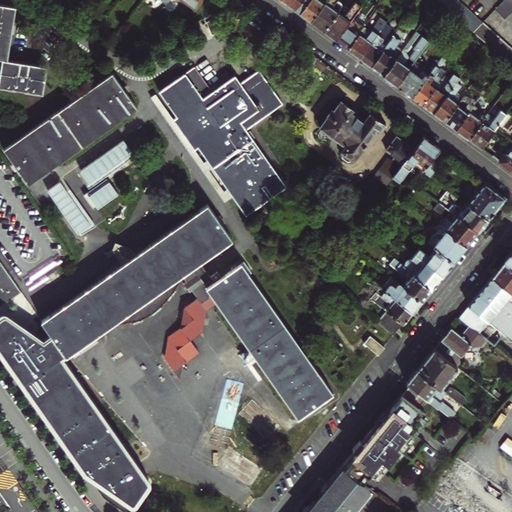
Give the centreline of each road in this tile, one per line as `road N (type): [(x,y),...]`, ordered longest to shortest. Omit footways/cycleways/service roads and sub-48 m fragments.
road 1 (residential): [(278,511),(511,223)]
road 2 (residential): [(511,186),(259,0)]
road 3 (residential): [(82,511),(0,397)]
